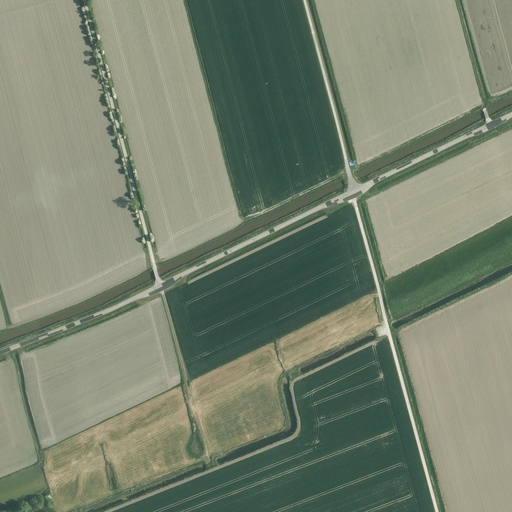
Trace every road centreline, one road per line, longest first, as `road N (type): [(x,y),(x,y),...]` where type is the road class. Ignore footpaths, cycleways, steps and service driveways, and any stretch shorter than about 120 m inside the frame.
road 1 (unclassified): [(437,511),(353,193)]
road 2 (unclassified): [(160,286),(84,0)]
road 3 (unclassified): [(160,286),(353,193)]
road 4 (unclassified): [(353,193),(304,0)]
road 5 (unclassified): [(353,193),(511,114)]
road 6 (unclassified): [(0,352),(160,286)]
